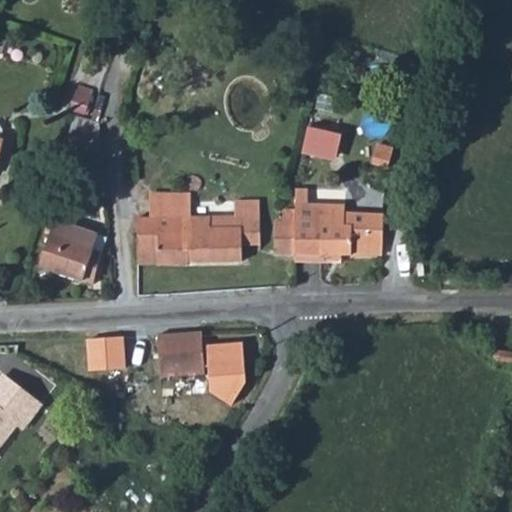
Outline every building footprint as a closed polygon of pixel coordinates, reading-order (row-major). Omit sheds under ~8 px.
[(335,159),(343,120),(316,115),(308,154),(335,159)] [(96,123),(72,117),(55,176),(77,182),(96,123)] [(103,124),(96,123),(77,182),(106,190),(103,124)] [(275,159),(239,149),(233,168),(270,178),(275,159)] [(138,236),(140,260),(254,253),(251,210),(251,195),(226,197),(226,212),(209,212),(210,222),(170,224),(169,233),(138,236)] [(324,254),(381,254),(385,215),(346,213),(346,195),(300,195),(299,228),(298,253),(297,259),(324,259),(324,254)] [(209,212),(171,215),(170,224),(210,222),(209,212)] [(112,233),(66,219),(51,268),(98,282),(112,233)] [(299,228),(278,227),(277,254),(298,253),(299,228)] [(205,332),(160,337),(166,378),(207,374),(205,332)] [(0,455),(47,407),(6,374),(0,382),(0,455)]
